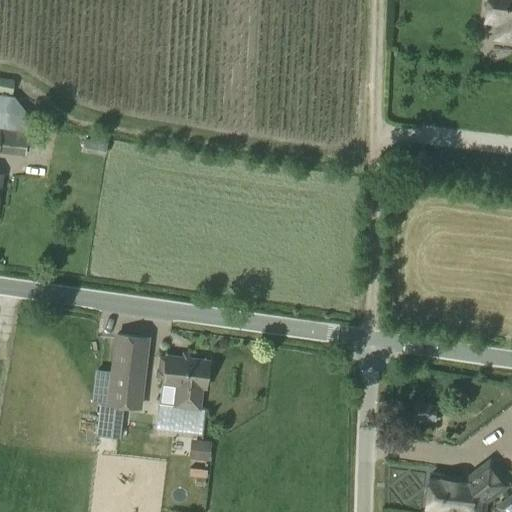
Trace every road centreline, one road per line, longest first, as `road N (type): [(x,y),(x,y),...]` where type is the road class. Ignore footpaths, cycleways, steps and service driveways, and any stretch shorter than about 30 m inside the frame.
road 1 (unclassified): [(365,341),(0,286)]
road 2 (track): [(365,341),(376,0)]
road 3 (unclassified): [(358,511),(365,341)]
road 4 (unclassified): [(511,362),(365,341)]
